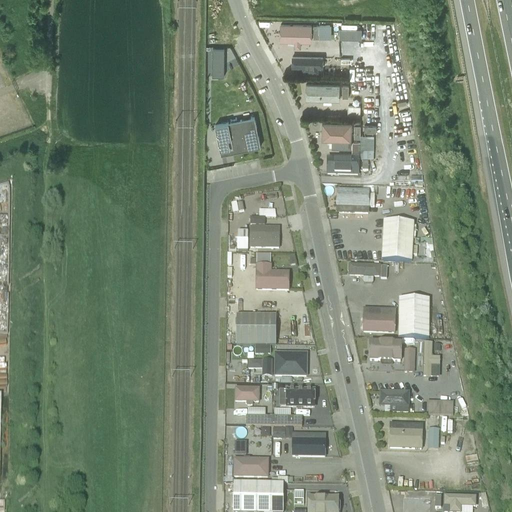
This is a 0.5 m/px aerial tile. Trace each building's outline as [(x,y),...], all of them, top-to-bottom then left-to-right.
[(313,41),(313,24),(281,23),(281,41),(295,41),(295,47),(302,47),(302,41),(313,41)] [(224,49),(213,49),(212,77),(224,77),(224,49)] [(301,71),(324,72),(324,56),(293,55),(293,67),(301,68),(301,71)] [(341,79),(301,79),(301,95),(341,95),(341,79)] [(27,88),(22,90),(26,98),(31,96),(27,88)] [(349,105),(348,114),(361,114),(361,105),(349,105)] [(226,123),(215,125),(221,155),(225,154),(232,152),(232,153),(234,152),(260,147),(256,126),(254,117),(228,123),(228,122),(226,123)] [(350,124),(322,123),(321,141),(350,142),(350,124)] [(359,158),(326,159),(327,178),(359,177),(359,158)] [(0,203),(6,203),(6,191),(8,191),(8,186),(0,186),(0,203)] [(264,192),(264,202),(283,202),(283,195),(279,195),(278,192),(264,192)] [(365,196),(336,194),(336,212),(364,213),(365,196)] [(382,221),(380,262),(411,263),(414,223),(382,221)] [(277,226),(246,226),(247,249),(277,249),(277,226)] [(381,264),(347,263),(347,278),(380,279),(381,264)] [(255,267),(257,291),(288,290),(288,272),(272,272),(272,266),(255,267)] [(397,317),(361,317),(361,335),(397,335),(397,338),(429,339),(429,299),(397,298),(397,317)] [(232,346),(276,347),(276,316),(233,316),(232,346)] [(403,344),(364,344),(364,363),(404,364),(403,346),(403,344)] [(434,344),(422,344),(422,379),(443,379),(442,355),(434,356),(434,344)] [(259,347),(259,356),(273,356),(273,348),(259,347)] [(405,351),(404,373),(414,373),(415,351),(405,351)] [(306,379),(306,357),(275,356),(275,379),(306,379)] [(262,363),(262,377),(272,377),(272,363),(262,363)] [(235,387),(235,402),(260,403),(261,388),(235,387)] [(313,391),(280,390),(279,404),(304,405),(304,399),(313,399),(313,391)] [(409,391),(378,390),(378,407),(409,408),(409,391)] [(428,401),(428,415),(454,415),(454,402),(428,401)] [(246,427),(302,428),(302,418),(246,417),(246,427)] [(421,427),(385,427),(385,447),(421,447),(421,427)] [(440,450),(440,429),(429,429),(429,450),(440,450)] [(326,437),(290,436),(289,457),(294,457),(325,458),(326,437)] [(234,446),(234,456),(246,456),(246,446),(234,446)] [(269,479),(269,460),(233,460),(233,479),(269,479)] [(233,511),(283,511),(284,484),(234,484),(233,511)] [(442,507),(449,507),(448,511),(460,511),(461,507),(476,508),(477,495),(443,493),(442,507)] [(429,511),(429,497),(401,497),(401,511),(429,511)] [(317,499),(309,499),(308,511),(339,511),(340,504),(338,501),(338,499),(322,499),(321,498),(319,498),(317,499)]
